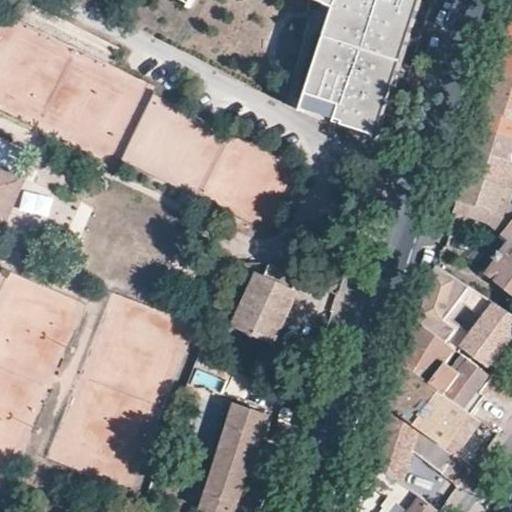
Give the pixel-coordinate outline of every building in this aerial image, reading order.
[(322,0),(337,7),(304,107),(338,120),(341,111),(383,126),(420,11),(413,0),(322,0)] [(511,27),(506,46),(499,67),(511,71),(511,27)] [(511,71),(499,67),(493,85),(485,109),(511,117),(511,71)] [(482,119),(480,127),(511,137),(511,141),(511,142),(511,117),(485,109),(482,119)] [(478,133),(473,149),(511,161),(511,142),(511,141),(511,137),(480,127),(478,133)] [(0,210),(8,214),(23,182),(6,174),(0,171),(0,162),(23,172),(31,155),(0,140),(0,210)] [(469,160),(466,171),(511,186),(511,161),(473,149),(469,160)] [(0,221),(12,227),(34,178),(23,172),(0,162),(0,171),(6,174),(23,182),(8,214),(0,210),(0,221)] [(511,194),(511,186),(466,171),(457,198),(497,210),(498,207),(507,210),(511,194)] [(509,237),(483,269),(511,293),(511,217),(501,230),(509,237)] [(423,302),(417,321),(445,341),(454,328),(448,323),(443,320),(469,285),(436,262),(431,278),(423,302)] [(301,280),(272,267),(265,282),(259,279),(237,330),(277,347),(299,297),(294,295),(301,280)] [(469,285),(443,320),(448,323),(463,302),(483,317),(494,303),(469,285)] [(511,333),(511,314),(494,303),(461,346),(487,366),(511,333)] [(408,348),(404,361),(437,386),(463,355),(450,345),(445,341),(417,321),(414,329),(408,348)] [(463,355),(437,386),(470,412),(484,394),(477,388),(488,375),(463,355)] [(235,384),(241,370),(214,359),(208,373),(235,384)] [(445,445),(457,429),(469,413),(470,412),(437,386),(404,361),(398,379),(389,405),(411,422),(429,435),(444,447),(445,445)] [(237,404),(214,476),(248,487),(258,457),(274,462),(281,443),(264,437),(271,416),(237,404)] [(411,422),(389,405),(382,430),(372,460),(400,481),(410,451),(455,487),(464,475),(470,467),(457,457),(453,453),(444,447),(429,435),(411,422)] [(479,419),(469,413),(457,429),(445,445),(455,452),(479,419)] [(287,437),(291,426),(281,422),(277,434),(287,437)] [(354,511),(435,511),(437,510),(400,481),(372,460),(363,486),(354,511)] [(248,487),(214,476),(203,509),(221,511),(259,511),(267,492),(248,487)]
